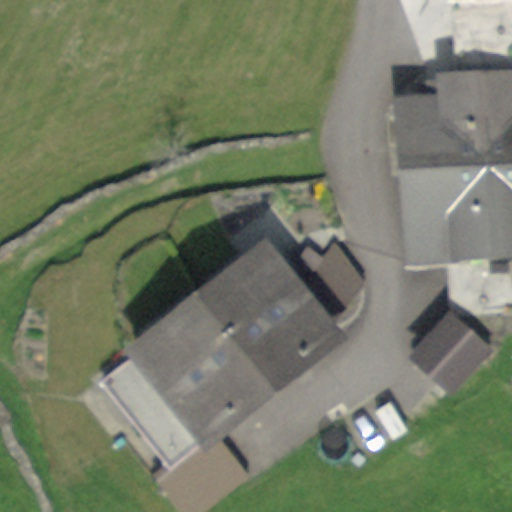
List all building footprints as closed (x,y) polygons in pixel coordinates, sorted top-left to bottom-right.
[(440,105),(404,106),(406,168),(511,164),(511,101),(511,77),(439,79),(440,105)] [(511,164),(406,168),(409,257),(511,253),(511,164)] [(324,340),(260,258),(182,318),(247,401),(324,340)] [(247,401),(182,318),(104,379),(169,461),(247,401)] [(452,322),(421,357),(451,384),(482,349),(452,322)]
